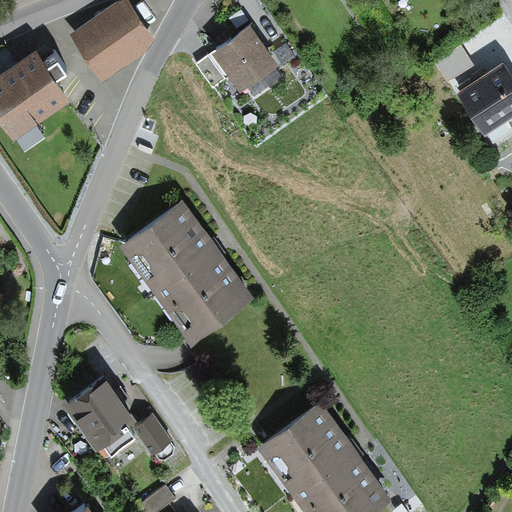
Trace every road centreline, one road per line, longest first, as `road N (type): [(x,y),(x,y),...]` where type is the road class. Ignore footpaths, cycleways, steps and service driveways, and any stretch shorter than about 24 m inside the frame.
road 1 (residential): [(65,273),(118,137),(185,0)]
road 2 (residential): [(65,273),(15,511)]
